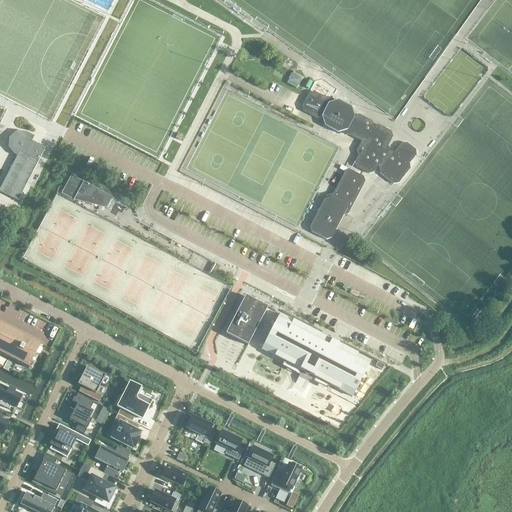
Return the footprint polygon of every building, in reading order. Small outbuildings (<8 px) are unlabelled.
[(287,60),(282,66),(288,70),(292,64),(287,60)] [(293,73),(287,84),(296,89),(301,79),(302,78),(293,73)] [(369,174),(374,173),(378,167),(380,168),(380,169),(380,174),(393,185),(399,184),(410,170),(410,165),(417,156),(416,151),(407,144),(402,144),(395,153),(390,153),(386,151),(393,137),(391,132),(378,125),(373,127),(372,122),(359,115),(354,117),(351,107),(338,101),(333,102),(332,98),(327,99),(314,92),(309,94),(302,107),(304,112),(317,119),(322,117),(325,127),(338,133),(347,130),(349,135),(361,142),(356,151),(358,156),(355,163),(356,167),(369,174)] [(18,154),(20,152),(18,151),(16,150),(14,146),(14,141),(18,137),(24,137),(28,140),(32,142),(34,137),(26,133),(17,132),(9,138),(8,148),(14,155),(17,157),(18,154)] [(24,137),(18,137),(14,141),(14,146),(16,150),(18,151),(20,152),(18,154),(17,157),(8,174),(0,189),(0,192),(8,197),(18,201),(19,199),(20,197),(38,163),(45,148),(35,143),(32,142),(28,140),(24,137)] [(343,176),(334,194),(332,198),(324,200),(310,228),(312,233),(326,240),(332,239),(341,221),(343,216),(348,215),(349,214),(365,183),(364,177),(350,171),(345,172),(343,176)] [(80,195),(106,208),(112,198),(71,176),(62,194),(74,200),(77,196),(80,195)] [(245,296),(226,334),(247,346),(248,346),(267,308),(245,296)] [(289,364),(302,371),(307,373),(312,376),(328,384),(334,387),(352,397),(358,385),(360,381),(363,382),(364,378),(362,377),(371,361),(351,351),(339,345),(333,342),(319,335),(280,314),(261,350),(289,364)] [(41,344),(0,323),(0,354),(16,362),(29,369),(41,344)] [(110,379),(87,367),(78,385),(81,387),(79,392),(98,402),(102,396),(96,393),(101,385),(106,387),(110,379)] [(310,380),(312,376),(307,373),(302,371),(301,373),(300,375),(297,380),(302,383),(307,385),(310,380)] [(152,402),(152,401),(138,393),(140,390),(129,384),(117,407),(121,409),(135,416),(138,418),(144,407),(148,409),(152,402)] [(11,405),(16,408),(22,396),(1,385),(0,386),(0,400),(0,401),(0,405),(9,410),(11,405)] [(94,402),(78,394),(71,407),(69,407),(75,410),(69,420),(78,424),(75,430),(84,435),(92,419),(90,418),(93,412),(90,410),(94,402)] [(135,416),(121,409),(118,414),(132,422),(135,416)] [(137,431),(140,425),(132,422),(118,414),(114,421),(120,424),(112,438),(128,446),(132,448),(133,447),(135,448),(139,439),(138,438),(140,433),(137,431)] [(195,441),(203,444),(203,443),(209,446),(214,435),(209,433),(212,426),(192,417),(191,419),(186,429),(198,434),(195,441)] [(0,432),(3,434),(9,422),(0,418),(0,432)] [(59,432),(66,435),(69,430),(59,425),(54,435),(55,434),(57,435),(59,432)] [(66,435),(59,432),(57,435),(55,434),(54,435),(49,445),(51,446),(50,449),(67,458),(67,457),(66,457),(70,450),(71,451),(71,450),(76,440),(87,446),(90,441),(69,430),(66,435)] [(221,432),(216,444),(227,449),(225,455),(239,461),(244,450),(238,448),(241,441),(221,432)] [(100,446),(93,458),(108,465),(103,474),(105,475),(116,481),(120,472),(122,473),(129,461),(126,459),(127,456),(128,453),(125,452),(117,448),(114,453),(100,446)] [(273,457),(253,448),(248,458),(244,466),(263,475),(269,478),(275,465),(270,462),(273,457)] [(179,454),(176,460),(184,463),(187,457),(179,454)] [(44,469),(47,462),(54,465),(56,461),(45,455),(37,471),(39,472),(41,467),(44,469)] [(73,474),(62,469),(54,465),(47,462),(44,469),(41,467),(39,472),(37,471),(31,483),(40,487),(42,484),(56,491),(59,486),(65,489),(72,475),(73,476),(73,474)] [(279,490),(289,495),(300,471),(289,465),(284,476),(277,473),(271,486),(279,490)] [(191,478),(167,467),(162,477),(177,484),(186,489),(191,478)] [(102,482),(105,475),(103,474),(91,468),(87,475),(91,477),(84,491),(107,502),(108,503),(115,489),(102,482)] [(237,474),(235,479),(235,480),(243,483),(245,478),(237,474)] [(208,489),(197,511),(218,511),(219,511),(213,509),(220,495),(208,489)] [(155,492),(150,502),(153,504),(170,511),(175,511),(179,503),(177,502),(170,499),(155,492)] [(177,502),(180,496),(173,492),(170,499),(177,502)] [(42,501),(26,493),(20,505),(21,506),(33,511),(52,511),(58,501),(45,495),(42,501)] [(94,511),(90,510),(93,503),(78,496),(75,503),(81,506),(77,511),(94,511)] [(290,498),(286,506),(292,509),(292,508),(296,500),(290,498)] [(230,511),(244,511),(247,508),(235,502),(230,511)]
